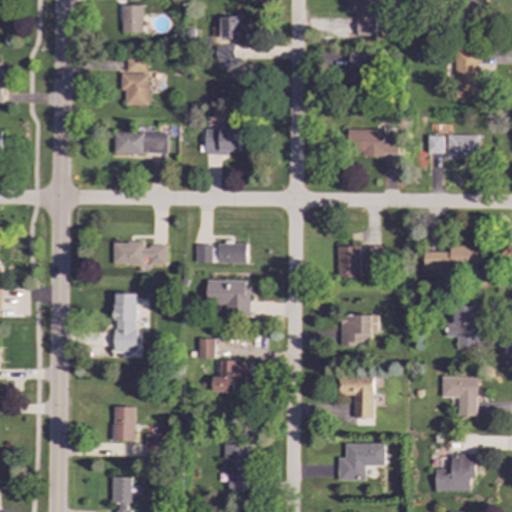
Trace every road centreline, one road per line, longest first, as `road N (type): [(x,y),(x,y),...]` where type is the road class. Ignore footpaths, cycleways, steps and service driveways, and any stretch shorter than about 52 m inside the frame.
road 1 (tertiary): [(61,0),(56,511)]
road 2 (residential): [(295,0),(290,511)]
road 3 (residential): [(511,204),(0,199)]
